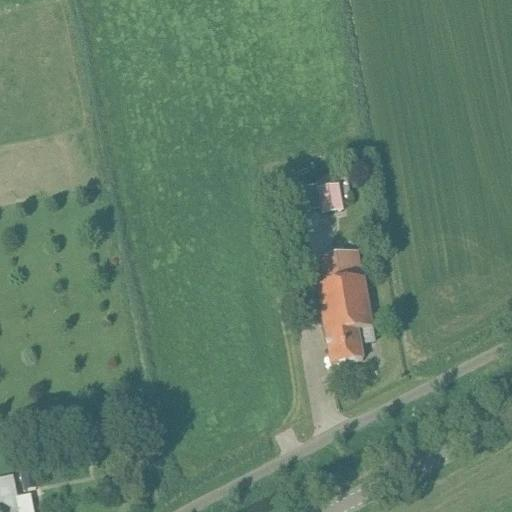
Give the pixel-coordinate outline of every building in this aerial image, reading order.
[(313,190),(300,192),(303,209),(316,207),(313,190)] [(319,201),(322,216),(338,213),(335,198),(319,201)] [(304,214),(273,220),(276,236),(279,235),(303,231),(306,230),(304,214)] [(324,289),(318,290),(331,368),(363,363),(360,347),(374,345),(368,311),(363,282),(362,282),(358,255),(319,261),(324,289)] [(34,469),(19,472),(24,493),(38,490),(34,469)] [(0,511),(33,511),(31,498),(17,500),(13,480),(0,482),(0,511)]
